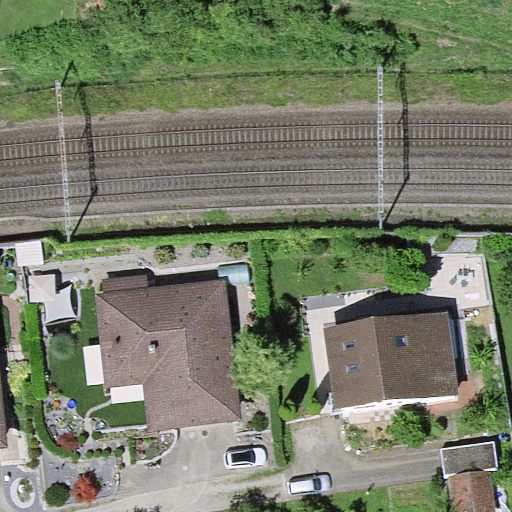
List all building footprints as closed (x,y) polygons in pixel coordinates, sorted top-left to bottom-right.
[(150,277),(97,283),(108,392),(146,388),(151,435),(244,425),(234,334),(229,282),(151,290),(150,277)] [(326,333),(339,418),(464,398),(450,314),(366,327),(326,333)] [(0,357),(0,450),(11,449),(0,361),(0,357)] [(493,445),(440,452),(444,478),(450,477),(490,471),(497,470),(493,445)] [(495,511),(490,471),(450,477),(455,511),(495,511)]
